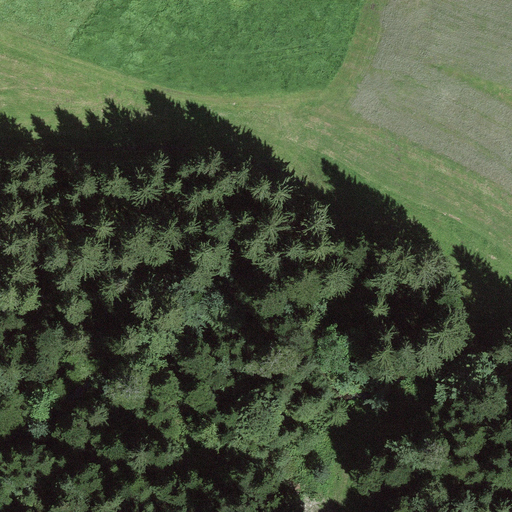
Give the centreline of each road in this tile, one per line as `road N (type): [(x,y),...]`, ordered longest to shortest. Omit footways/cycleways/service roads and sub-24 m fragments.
road 1 (track): [(508,329),(489,335),(451,381),(367,429),(347,460),(341,511)]
road 2 (track): [(243,92),(81,60),(0,32)]
